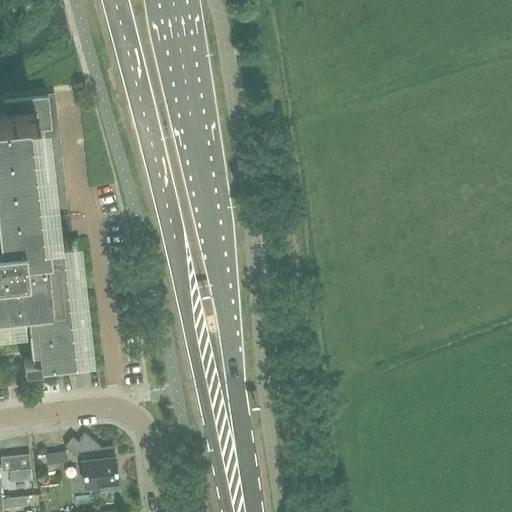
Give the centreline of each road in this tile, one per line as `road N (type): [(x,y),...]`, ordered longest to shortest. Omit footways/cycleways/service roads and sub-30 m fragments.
road 1 (primary): [(106,0),(145,138),(224,511)]
road 2 (primary): [(253,511),(180,0)]
road 3 (residential): [(0,423),(126,407)]
